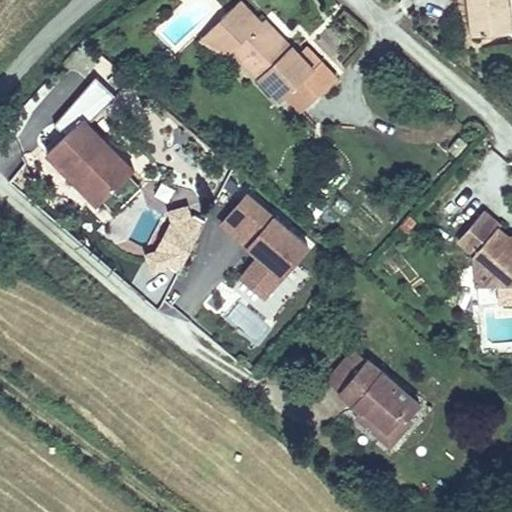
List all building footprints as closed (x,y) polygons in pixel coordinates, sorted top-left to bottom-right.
[(511,0),(500,0),(504,33),(511,32),(511,0)] [(221,45),(232,56),(281,107),(283,104),(299,88),(316,105),(335,88),(305,57),(302,60),(293,50),(290,53),(263,25),(252,15),(221,45)] [(299,88),(283,104),(301,122),(316,105),(299,88)] [(73,121),(38,154),(89,206),(123,173),(73,121)] [(158,177),(153,188),(178,199),(183,189),(158,177)] [(256,253),(238,275),(265,298),(312,241),(247,187),(219,222),(256,253)] [(486,215),(460,243),(480,261),(479,271),(495,271),(495,290),(511,288),(511,240),(503,237),(502,230),(486,215)] [(495,271),(479,271),(480,290),(495,290),(495,271)] [(425,409),(371,362),(341,394),(364,417),(368,413),(390,434),(404,418),(410,424),(425,409)] [(390,434),(368,413),(364,417),(360,422),(394,450),(415,427),(410,424),(404,418),(390,434)]
